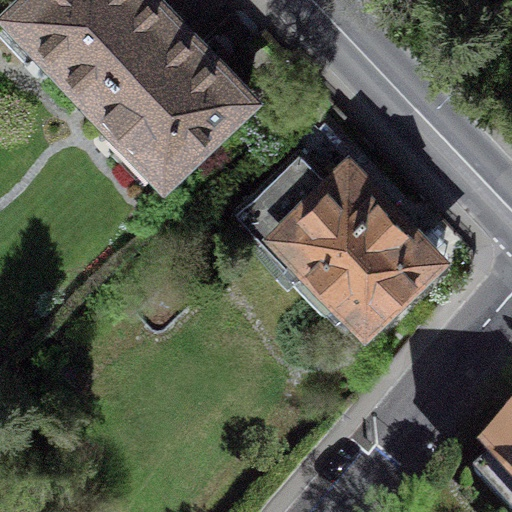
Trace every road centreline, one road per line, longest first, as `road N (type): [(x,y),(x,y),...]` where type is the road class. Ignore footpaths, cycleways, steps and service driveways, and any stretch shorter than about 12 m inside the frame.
road 1 (tertiary): [(511,208),(312,0)]
road 2 (residential): [(328,511),(511,296)]
